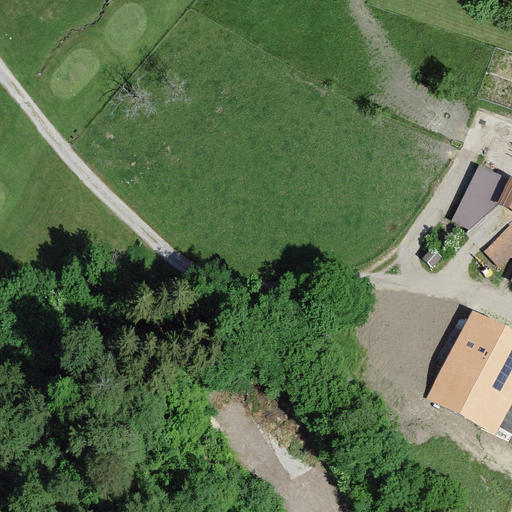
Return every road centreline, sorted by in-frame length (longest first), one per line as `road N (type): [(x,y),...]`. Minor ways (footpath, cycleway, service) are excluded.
road 1 (track): [(0,67),(77,164),(167,253),(213,277),(421,283),(511,313)]
road 2 (track): [(407,282),(414,235),(458,181),(479,134)]
